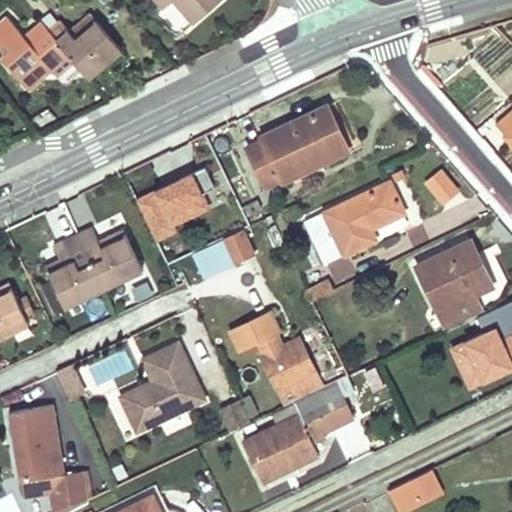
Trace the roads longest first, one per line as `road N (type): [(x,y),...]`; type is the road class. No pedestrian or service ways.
road 1 (residential): [(362,31),(0,198)]
road 2 (residential): [(511,201),(362,31)]
road 3 (residential): [(0,378),(187,289)]
